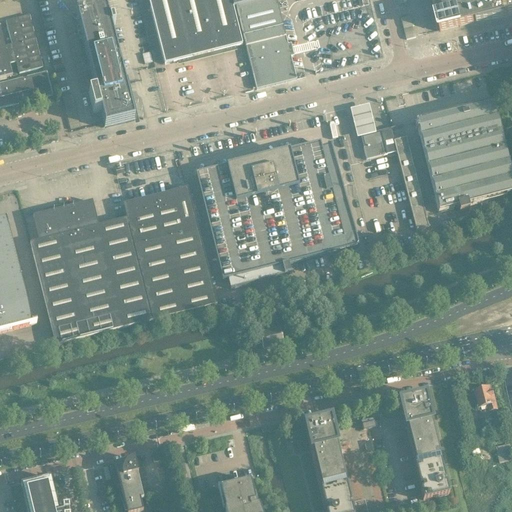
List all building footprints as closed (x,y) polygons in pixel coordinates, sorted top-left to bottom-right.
[(147,0),(164,66),(242,46),(245,45),(233,0),(147,0)] [(233,0),(245,45),(256,91),(296,81),(290,57),(292,57),(290,46),(287,47),(275,0),(233,0)] [(508,16),(511,14),(511,0),(432,0),(433,5),(434,5),(435,12),(436,12),(437,17),(436,17),(437,19),(439,24),(438,24),(439,26),(441,31),(440,31),(440,33),(442,32),(459,28),(461,28),(461,27),(474,24),(475,24),(477,24),(477,25),(507,20),(506,17),(508,16)] [(128,98),(131,92),(127,93),(105,6),(75,14),(95,93),(88,95),(93,114),(100,113),(104,129),(134,122),(128,98)] [(6,48),(5,48),(5,51),(6,50),(10,65),(16,63),(19,75),(42,69),(29,16),(5,22),(11,46),(5,47),(6,48)] [(410,17),(401,19),(406,41),(416,39),(410,17)] [(12,76),(5,51),(5,48),(0,29),(0,79),(12,76),(12,75),(12,76)] [(0,109),(52,96),(52,97),(53,97),(47,74),(46,74),(0,85),(0,109)] [(368,104),(349,109),(355,138),(375,133),(368,104)] [(417,132),(419,139),(423,153),(438,214),(457,209),(459,214),(468,212),(467,207),(511,195),(511,180),(493,104),(474,108),(473,105),(469,106),(468,105),(467,104),(466,104),(465,105),(464,105),(464,106),(464,107),(463,107),(464,111),(415,123),(416,129),(415,129),(416,132),(417,132)] [(396,154),(393,142),(391,136),(391,133),(367,139),(365,142),(366,148),(363,149),(366,161),(396,154)] [(428,229),(406,139),(393,142),(396,154),(416,232),(428,229)] [(358,248),(346,200),(334,203),(320,145),(308,148),(196,176),(195,176),(222,282),(281,267),(283,277),(290,275),(287,266),(345,251),(345,252),(358,248)] [(123,165),(114,167),(117,176),(125,174),(123,165)] [(123,206),(127,220),(152,323),(216,307),(187,189),(171,193),(171,194),(123,206)] [(53,213),(33,218),(39,242),(30,244),(31,250),(56,347),(152,323),(127,220),(98,227),(92,203),(62,210),(62,209),(53,212),(53,213)] [(0,334),(36,325),(36,324),(31,325),(5,221),(0,222),(0,334)] [(259,335),(263,350),(283,346),(279,330),(259,335)] [(496,405),(493,393),(491,394),(490,389),(475,393),(480,409),(489,407),(496,405)] [(399,402),(403,417),(405,427),(405,428),(406,428),(407,430),(406,430),(419,487),(421,487),(421,489),(420,490),(423,501),(434,499),(435,500),(437,499),(437,498),(449,495),(446,483),(444,484),(444,481),(445,481),(431,424),(430,424),(430,422),(431,422),(425,396),(399,402)] [(399,402),(330,419),(334,434),(336,443),(336,444),(335,445),(336,447),(337,447),(351,504),(349,504),(350,506),(351,506),(352,511),(378,511),(423,501),(420,490),(421,489),(421,487),(419,487),(406,430),(407,430),(406,428),(405,428),(405,427),(403,417),(399,402)] [(501,409),(456,420),(467,466),(511,454),(510,446),(501,409)] [(352,511),(351,506),(350,506),(349,504),(351,504),(337,447),(336,447),(335,445),(336,444),(336,443),(334,434),(330,419),(304,425),(310,451),(312,450),(312,453),(311,453),(325,510),(326,510),(326,511),(352,511)] [(115,465),(114,463),(113,463),(114,465),(114,466),(115,468),(125,511),(142,511),(140,502),(144,501),(134,460),(132,460),(130,461),(130,462),(115,465)] [(250,481),(220,488),(225,509),(224,509),(224,511),(260,511),(258,505),(258,506),(256,506),(255,502),(254,502),(253,496),(253,495),(250,482),(250,481)] [(26,511),(68,511),(68,507),(62,508),(62,511),(57,511),(50,482),(36,486),(36,482),(20,486),(26,511)]
